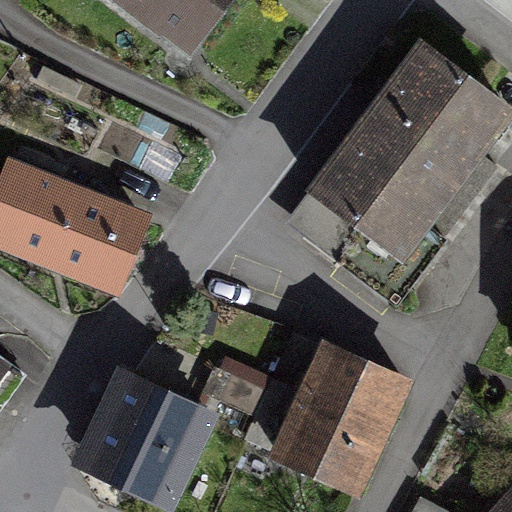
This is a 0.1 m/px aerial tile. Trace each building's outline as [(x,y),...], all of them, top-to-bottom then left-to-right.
[(114,0),(190,60),(237,0),(114,0)] [(356,241),(339,263),(374,290),(506,116),(422,53),(307,203),(356,241)] [(0,196),(0,252),(113,295),(142,219),(10,169),(0,196)] [(272,450),(364,492),(412,389),(320,347),(272,450)] [(77,481),(148,511),(178,511),(217,424),(121,382),(77,481)]
